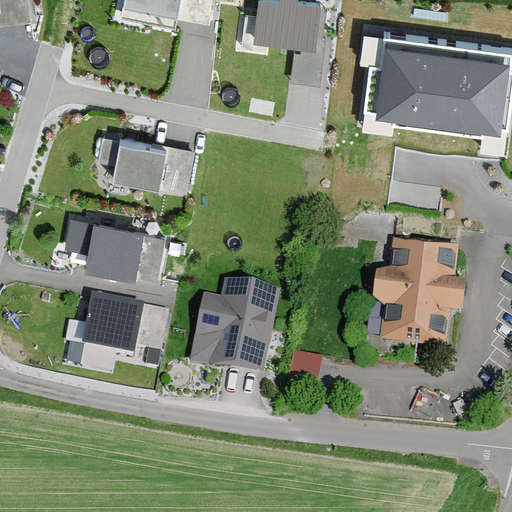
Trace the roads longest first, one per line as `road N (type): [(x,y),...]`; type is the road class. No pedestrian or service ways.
road 1 (unclassified): [(0,378),(197,419),(511,449)]
road 2 (residential): [(42,88),(270,137)]
road 3 (residential): [(42,88),(0,227)]
